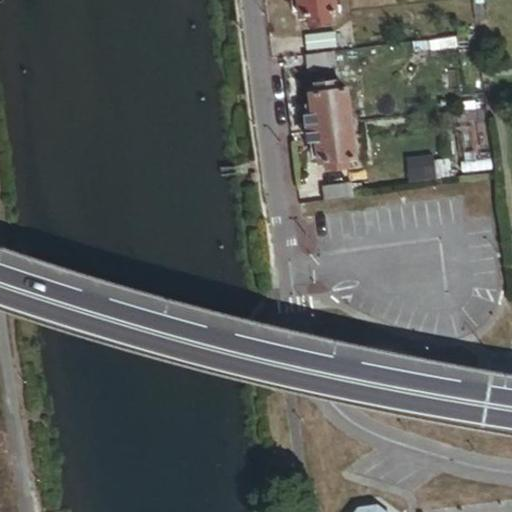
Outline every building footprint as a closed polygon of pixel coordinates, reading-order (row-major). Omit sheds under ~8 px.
[(339,12),(337,0),(300,0),(301,6),(302,17),(311,16),(312,24),(335,21),(334,13),(339,12)] [(338,48),(336,32),(306,37),(308,52),(338,48)] [(334,66),(332,52),(304,55),(306,70),(334,66)] [(420,73),(408,64),(399,76),(411,85),(420,73)] [(359,157),(349,88),(339,89),(338,81),(319,83),(320,92),(312,93),(314,102),(315,114),(308,115),(312,140),(318,139),(320,151),(322,162),(329,161),(330,168),(349,165),(348,159),(359,157)] [(315,114),(314,102),(306,103),(308,115),(315,114)] [(320,151),(318,139),(312,140),(313,152),(320,151)] [(352,199),(350,186),(323,190),(325,203),(352,199)]
